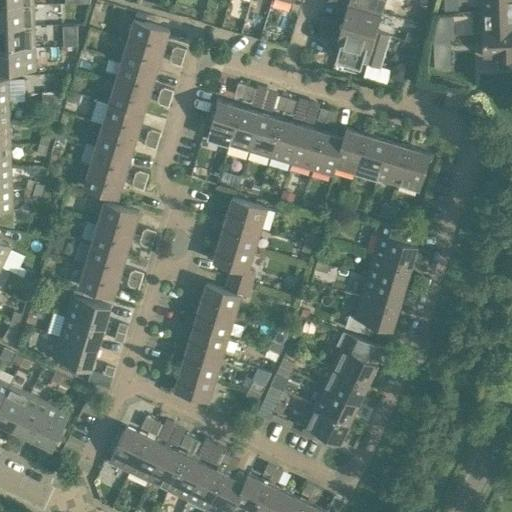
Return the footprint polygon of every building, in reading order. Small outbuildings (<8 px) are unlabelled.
[(380,11),(383,0),(347,0),(347,1),(380,11)] [(511,0),(482,0),(483,11),(511,9),(511,0)] [(341,21),(375,31),(380,11),(347,1),(341,21)] [(0,3),(0,25),(34,24),(33,3),(0,3)] [(511,9),(483,11),(484,57),(511,55),(511,9)] [(455,39),(454,15),(434,16),(435,40),(455,39)] [(127,39),(161,50),(168,29),(133,18),(127,39)] [(368,51),(375,31),(341,21),(335,41),(341,43),(337,54),(361,61),(364,50),(368,51)] [(0,25),(0,46),(35,45),(34,24),(0,25)] [(155,71),(161,50),(127,39),(120,60),(155,71)] [(35,45),(0,46),(0,69),(36,68),(35,45)] [(171,53),(183,56),(185,48),(177,46),(172,48),(171,53)] [(183,56),(171,53),(170,56),(172,62),(180,64),(183,56)] [(114,81),(149,92),(155,71),(120,60),(114,81)] [(0,100),(8,100),(7,77),(0,77),(0,100)] [(142,112),(149,92),(114,81),(107,102),(142,112)] [(242,96),(246,84),(237,81),(234,93),(242,96)] [(246,84),(242,96),(250,98),(253,86),(246,84)] [(158,95),(170,98),(172,90),(164,88),(159,90),(158,95)] [(63,93),(55,90),(42,90),(42,99),(52,99),(49,107),(58,110),(61,101),(63,93)] [(283,108),(287,97),(279,94),(275,106),(283,108)] [(167,106),(170,98),(158,95),(157,98),(159,104),(167,106)] [(287,97),(283,108),(292,111),(295,99),(287,97)] [(54,123),(58,110),(49,107),(52,99),(42,99),(42,107),(50,109),(46,121),(54,123)] [(228,143),(239,105),(218,99),(206,137),(228,143)] [(0,100),(0,121),(9,122),(8,100),(0,100)] [(101,123),(136,133),(142,112),(107,102),(101,123)] [(260,111),(239,105),(228,143),(248,149),(260,111)] [(325,121),(329,109),(321,107),(317,119),(325,121)] [(336,111),(329,109),(325,121),(333,123),(336,111)] [(281,118),(260,111),(248,149),(269,156),(281,118)] [(301,124),(281,118),(269,156),(290,162),(301,124)] [(0,121),(0,143),(10,143),(9,122),(0,121)] [(130,154),(136,133),(101,123),(95,143),(130,154)] [(322,130),(301,124),(290,162),(311,168),(322,130)] [(334,164),(335,165),(355,171),(367,134),(345,127),(342,136),(334,164)] [(146,136),(157,139),(160,132),(151,129),(147,131),(146,136)] [(333,175),(335,165),(334,164),(342,136),(322,130),(311,168),(333,175)] [(42,133),(39,142),(48,145),(50,136),(42,133)] [(387,140),(367,134),(355,171),(376,177),(387,140)] [(157,139),(146,136),(145,139),(147,145),(155,147),(157,139)] [(408,146),(387,140),(376,177),(397,184),(408,146)] [(48,145),(39,142),(36,151),(45,154),(48,145)] [(10,143),(0,143),(0,165),(11,165),(10,143)] [(88,164),(123,175),(130,154),(95,143),(88,164)] [(429,152),(408,146),(397,184),(418,190),(429,152)] [(117,196),(123,175),(88,164),(82,186),(117,196)] [(0,165),(0,186),(12,186),(11,165),(0,165)] [(133,177),(145,181),(147,173),(139,170),(135,173),(133,177)] [(28,177),(26,186),(35,189),(37,180),(28,177)] [(145,181),(133,177),(132,180),(134,186),(143,189),(145,181)] [(0,209),(13,209),(12,186),(0,186),(0,209)] [(32,197),(35,189),(26,186),(23,194),(32,197)] [(337,202),(345,204),(349,192),(341,190),(337,202)] [(349,192),(345,204),(353,207),(357,194),(349,192)] [(225,217),(260,227),(266,206),(232,196),(225,217)] [(103,200),(97,222),(132,232),(138,211),(103,200)] [(379,215),(387,217),(391,205),(382,203),(379,215)] [(398,207),(391,205),(387,217),(395,219),(398,207)] [(254,248),(260,227),(225,217),(219,237),(254,248)] [(373,254),(410,265),(417,244),(413,243),(417,231),(377,219),(373,232),(379,234),(373,254)] [(132,232),(97,222),(91,242),(126,253),(132,232)] [(143,230),(142,234),(154,238),(156,230),(148,227),(143,230)] [(307,232),(304,240),(317,244),(319,236),(307,232)] [(151,246),(154,238),(142,234),(141,237),(143,243),(151,246)] [(247,269),(254,248),(219,237),(213,259),(231,265),(228,276),(250,283),(254,271),(247,269)] [(0,240),(0,264),(1,265),(2,265),(24,276),(26,267),(19,264),(25,252),(0,240)] [(304,240),(302,249),(314,252),(314,253),(317,244),(304,240)] [(91,242),(84,263),(119,273),(126,253),(91,242)] [(316,259),(328,263),(331,255),(319,251),(316,259)] [(373,254),(366,275),(404,286),(410,265),(373,254)] [(328,263),(316,259),(314,268),(326,271),(328,263)] [(119,273),(84,263),(78,284),(113,295),(119,273)] [(24,276),(33,278),(35,270),(26,267),(24,276)] [(130,276),(141,279),(144,271),(135,269),(131,271),(130,276)] [(366,275),(360,295),(398,306),(404,286),(366,275)] [(33,278),(24,276),(21,285),(30,288),(33,278)] [(139,287),(141,279),(130,276),(129,279),(131,285),(139,287)] [(200,304),(234,314),(240,293),(246,294),(250,283),(228,276),(224,287),(206,282),(200,304)] [(66,315),(105,327),(111,305),(73,294),(66,315)] [(398,306),(360,295),(354,314),(349,313),(345,325),(369,333),(373,322),(391,328),(398,306)] [(227,335),(234,314),(200,304),(193,324),(227,335)] [(11,318),(20,321),(22,312),(14,309),(11,318)] [(105,327),(66,315),(60,335),(99,347),(105,327)] [(20,321),(11,318),(8,327),(17,330),(20,321)] [(119,321),(117,330),(125,333),(128,324),(119,321)] [(227,335),(193,324),(187,345),(221,356),(227,335)] [(377,361),(376,361),(384,345),(343,329),(336,343),(341,346),(331,365),(367,382),(377,361)] [(125,333),(117,330),(114,338),(123,341),(125,333)] [(99,347),(60,335),(54,357),(92,368),(99,347)] [(272,338),(268,346),(280,352),(283,344),(274,340),(272,338)] [(215,377),(221,356),(187,345),(180,366),(215,377)] [(11,360),(16,352),(4,346),(0,353),(0,357),(10,363),(11,360)] [(268,346),(264,354),(275,359),(276,360),(280,352),(268,346)] [(11,360),(21,364),(25,356),(16,352),(11,360)] [(25,356),(21,364),(28,368),(32,360),(25,356)] [(279,364),(289,369),(293,361),(282,356),(279,364)] [(115,366),(107,364),(104,372),(112,375),(115,366)] [(286,376),(289,369),(279,364),(275,371),(286,376)] [(358,402),(367,382),(331,365),(322,385),(358,402)] [(215,377),(180,366),(174,388),(208,398),(215,377)] [(51,379),(59,383),(63,375),(55,371),(51,379)] [(63,375),(59,383),(67,386),(72,378),(63,375)] [(0,406),(11,383),(0,377),(0,406)] [(251,379),(248,387),(260,392),(264,384),(251,379)] [(0,421),(13,428),(31,393),(11,383),(0,406),(0,421)] [(278,397),(282,389),(270,383),(266,391),(278,397)] [(313,404),(348,421),(358,402),(322,385),(313,404)] [(248,387),(245,394),(257,399),(257,400),(260,392),(248,387)] [(50,402),(31,393),(13,428),(33,438),(50,402)] [(70,412),(50,402),(33,438),(53,448),(70,412)] [(339,441),(348,421),(313,404),(303,424),(339,441)] [(149,429),(154,418),(146,414),(140,425),(149,429)] [(154,418),(149,429),(156,433),(161,421),(154,418)] [(129,470),(146,434),(125,424),(109,460),(129,470)] [(187,448),(193,437),(185,433),(179,444),(187,448)] [(166,444),(146,434),(129,470),(149,479),(166,444)] [(200,440),(193,437),(187,448),(195,452),(200,440)] [(185,453),(166,444),(149,479),(168,488),(185,453)] [(226,466),(231,455),(224,452),(218,463),(226,466)] [(204,462),(185,453),(168,488),(187,497),(204,462)] [(231,455),(226,466),(233,470),(239,459),(231,455)] [(269,476),(275,465),(267,461),(262,473),(269,476)] [(224,472),(204,462),(187,497),(207,507),(224,472)] [(275,465),(269,476),(278,480),(283,469),(275,465)] [(231,508),(240,511),(251,511),(267,481),(247,471),(242,481),(230,507),(231,508)] [(217,511),(229,511),(231,508),(230,507),(242,481),(224,472),(207,507),(217,511)] [(308,495),(314,484),(306,480),(301,492),(308,495)] [(276,511),(287,491),(267,481),(251,511),(276,511)] [(322,487),(314,484),(308,495),(316,499),(322,487)] [(300,511),(306,500),(287,491),(276,511),(300,511)] [(324,511),(326,510),(306,500),(300,511),(324,511)]
